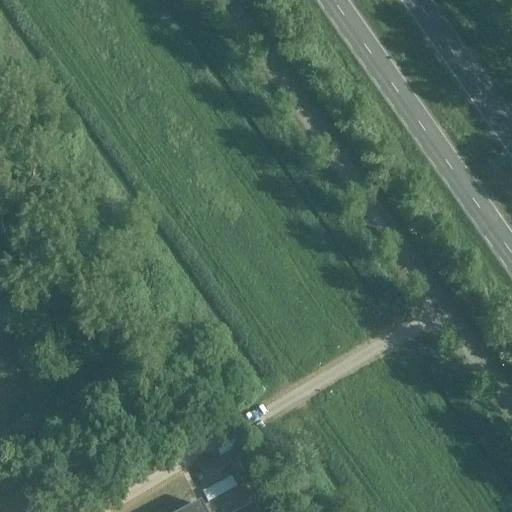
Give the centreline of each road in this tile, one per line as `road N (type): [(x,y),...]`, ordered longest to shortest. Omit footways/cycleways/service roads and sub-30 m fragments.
road 1 (unclassified): [(100,511),(443,309)]
road 2 (unclassified): [(443,309),(225,0)]
road 3 (trunk): [(329,0),(511,262)]
road 4 (trunk): [(511,134),(416,0)]
